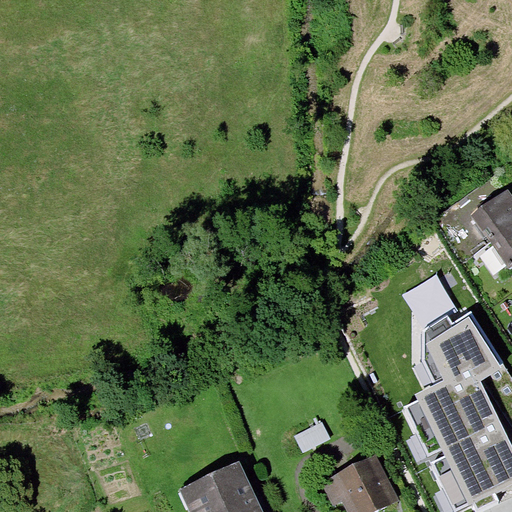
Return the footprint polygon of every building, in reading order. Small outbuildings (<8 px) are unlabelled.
[(511,231),(511,191),(477,215),(495,242),(511,231)] [(511,231),(495,242),(511,266),(511,231)] [(443,262),(404,287),(438,339),(477,314),(443,262)] [(393,397),(451,511),(509,481),(451,368),(393,397)] [(321,424),(296,437),(303,449),(328,436),(321,424)] [(378,511),(402,501),(381,458),(327,484),(337,504),(347,499),(353,511),(378,511)] [(266,511),(243,464),(188,491),(197,510),(193,511),(266,511)]
